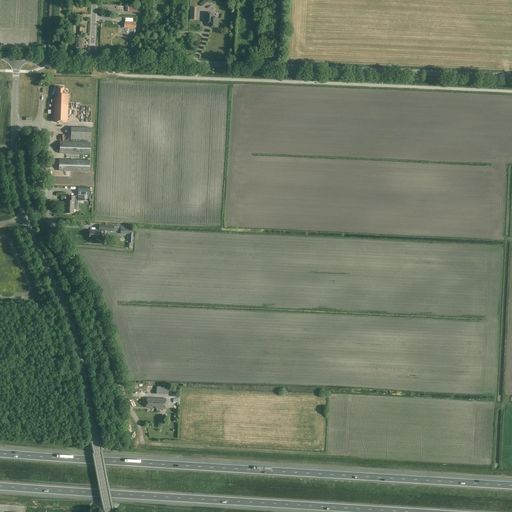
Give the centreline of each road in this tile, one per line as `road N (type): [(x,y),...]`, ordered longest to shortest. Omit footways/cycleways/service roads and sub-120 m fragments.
road 1 (motorway): [(511,485),(0,452)]
road 2 (motorway): [(0,485),(422,511)]
road 3 (tertiary): [(511,77),(91,60)]
road 4 (unclassified): [(109,511),(72,327),(22,207),(14,125)]
road 5 (unclassified): [(38,126),(45,205),(96,308),(142,444)]
